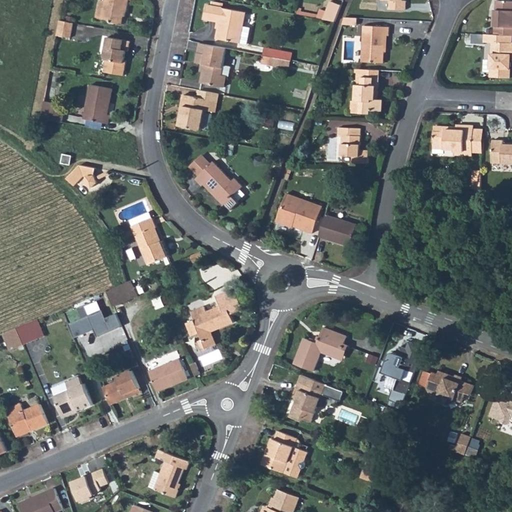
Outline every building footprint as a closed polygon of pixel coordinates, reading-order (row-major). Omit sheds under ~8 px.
[(98,0),(95,17),(100,18),(103,9),(104,9),(106,0),(105,0),(98,0)] [(103,9),(100,18),(110,20),(110,21),(122,24),(124,10),(127,10),(128,0),(105,0),(106,0),(104,9),(103,9)] [(382,0),(382,1),(389,1),(389,10),(406,10),(406,1),(403,1),(402,0),(382,0)] [(330,2),(323,19),(335,21),(341,6),(330,2)] [(495,28),(495,35),(511,35),(511,2),(497,2),(496,11),(493,11),(493,28),(495,28)] [(208,5),(205,18),(220,21),(217,38),(240,42),(246,12),(208,5)] [(344,18),(342,25),(356,26),(356,18),(344,18)] [(73,23),(60,20),(57,35),(70,38),(73,23)] [(362,27),(360,62),(383,63),(384,36),(388,36),(389,28),(362,27)] [(511,35),(495,35),(484,34),(484,45),(492,45),(491,59),(491,76),(510,77),(511,59),(511,42),(511,41),(511,35)] [(125,68),(122,66),(123,60),(125,51),(128,51),(129,41),(107,37),(103,57),(106,59),(103,71),(123,75),(125,68)] [(199,43),(196,63),(202,64),(204,64),(203,72),(201,83),(224,88),(227,76),(229,77),(231,67),(224,66),(227,48),(199,43)] [(274,57),(263,55),(262,63),(273,65),(273,63),(274,57)] [(356,84),(355,101),(361,101),(361,113),(370,114),(371,111),(382,111),(383,99),(376,99),(376,94),(379,94),(380,70),(363,69),(362,77),(362,85),(356,84)] [(91,86),(84,120),(96,122),(107,124),(109,116),(106,115),(108,105),(110,105),(113,90),(91,86)] [(183,106),(180,126),(201,129),(204,110),(215,112),(219,93),(200,90),(198,98),(183,95),(181,106),(183,106)] [(361,101),(355,101),(352,100),(352,113),(361,113),(361,101)] [(48,102),(45,120),(63,123),(64,113),(62,112),(63,105),(48,102)] [(434,132),(433,144),(433,153),(444,153),(444,148),(454,149),(454,154),(473,154),(474,125),(464,125),(464,130),(457,130),(456,126),(442,126),(442,132),(434,132)] [(338,128),(337,136),(342,137),(341,156),(352,156),(352,163),(367,163),(368,150),(360,150),(357,148),(357,145),(359,145),(359,128),(338,128)] [(493,139),(492,163),(511,163),(511,143),(504,143),(504,140),(493,139)] [(72,156),(64,154),(62,163),(70,165),(72,156)] [(190,167),(199,176),(212,163),(202,154),(190,167)] [(223,205),(224,205),(226,204),(232,209),(239,201),(238,200),(234,196),(240,189),(243,187),(235,178),(232,181),(213,162),(212,163),(199,176),(195,179),(202,187),(204,185),(223,205)] [(80,165),(73,173),(82,175),(87,176),(86,183),(92,187),(97,182),(94,176),(95,168),(80,165)] [(330,169),(326,182),(334,184),(339,169),(330,169)] [(472,185),(480,185),(481,170),(472,170),(472,185)] [(73,173),(66,179),(73,185),(77,181),(82,175),(73,173)] [(240,189),(234,196),(238,200),(245,193),(240,189)] [(287,194),(278,221),(292,226),(292,224),(312,232),(321,206),(287,194)] [(154,229),(157,228),(153,218),(152,218),(150,212),(130,220),(132,226),(131,226),(147,265),(169,257),(162,241),(160,242),(154,229)] [(325,214),(319,236),(350,246),(356,224),(325,214)] [(162,241),(157,228),(154,229),(160,242),(162,241)] [(200,251),(190,255),(193,262),(203,258),(200,251)] [(115,306),(130,299),(124,283),(111,288),(108,290),(115,306)] [(121,326),(115,314),(104,319),(96,302),(83,307),(88,316),(67,325),(73,339),(92,330),(96,338),(121,326)] [(218,344),(213,332),(212,329),(219,326),(220,329),(236,322),(231,310),(226,312),(223,305),(209,311),(207,306),(193,311),(196,320),(188,323),(193,336),(202,332),(204,339),(201,340),(205,350),(218,344)] [(24,345),(43,336),(36,320),(17,328),(24,345)] [(322,351),(331,355),(333,351),(341,354),(345,345),(348,337),(325,327),(319,343),(306,338),(301,351),(296,364),(315,371),(322,351)] [(4,334),(10,351),(24,345),(17,328),(4,334)] [(425,345),(413,341),(410,348),(404,346),(401,353),(397,352),(395,352),(394,352),(393,353),(393,354),(387,372),(394,374),(390,385),(397,388),(393,399),(404,403),(425,345)] [(333,351),(331,355),(344,360),(349,347),(345,345),(341,354),(333,351)] [(155,383),(158,388),(172,382),(173,385),(190,378),(182,359),(151,372),(155,383)] [(197,364),(193,366),(197,376),(201,374),(197,364)] [(439,371),(434,370),(434,371),(425,368),(420,382),(428,385),(431,391),(436,388),(441,389),(440,394),(437,399),(447,403),(448,398),(450,395),(463,400),(465,395),(466,391),(472,393),(476,383),(463,378),(464,375),(457,372),(456,374),(455,378),(447,375),(449,371),(440,368),(439,371)] [(132,396),(130,391),(141,387),(134,370),(118,376),(120,380),(104,387),(111,404),(132,396)] [(300,382),(325,392),(327,384),(303,375),(300,382)] [(55,397),(63,415),(79,409),(80,411),(95,405),(87,384),(85,385),(81,377),(54,389),(57,396),(55,397)] [(172,382),(158,388),(159,391),(173,385),(172,382)] [(296,404),(292,414),(312,423),(319,406),(321,407),(326,395),(342,402),(346,392),(327,384),(325,392),(300,382),(294,397),(298,399),(300,399),(298,405),(296,404)] [(141,387),(130,391),(132,396),(143,391),(141,387)] [(450,395),(448,398),(462,403),(463,400),(450,395)] [(511,399),(499,395),(492,414),(502,417),(504,421),(508,422),(511,421),(511,418),(511,399)] [(22,404),(8,410),(19,436),(50,424),(42,405),(25,412),(22,404)] [(79,409),(63,415),(64,418),(80,411),(79,409)] [(0,457),(2,457),(1,455),(9,451),(0,428),(0,457)] [(270,454),(267,453),(263,464),(300,478),(303,469),(307,468),(308,465),(306,462),(310,453),(298,447),(299,447),(300,445),(301,443),(301,441),(301,440),(298,438),(279,430),(276,439),(270,454)] [(452,443),(451,447),(466,453),(472,435),(463,432),(458,445),(452,443)] [(273,438),(267,453),(270,454),(276,439),(273,438)] [(378,445),(373,457),(382,460),(386,448),(378,445)] [(162,480),(158,490),(177,498),(182,487),(180,486),(186,468),(188,469),(191,461),(161,449),(158,457),(167,461),(162,473),(159,479),(162,480)] [(375,483),(383,462),(369,457),(360,478),(375,483)] [(83,479),(74,483),(83,503),(93,499),(93,497),(98,495),(103,489),(102,487),(111,483),(105,469),(96,473),(97,475),(83,480),(83,479)] [(151,487),(156,489),(159,479),(162,473),(158,471),(151,487)] [(57,489),(21,503),(24,511),(57,511),(65,509),(57,489)] [(269,511),(266,511),(265,511),(290,511),(291,511),(295,511),(301,497),(280,489),(277,498),(271,511),(269,511)] [(262,511),(265,511),(266,511),(269,511),(271,511),(277,498),(274,497),(270,507),(265,505),(262,511)]
